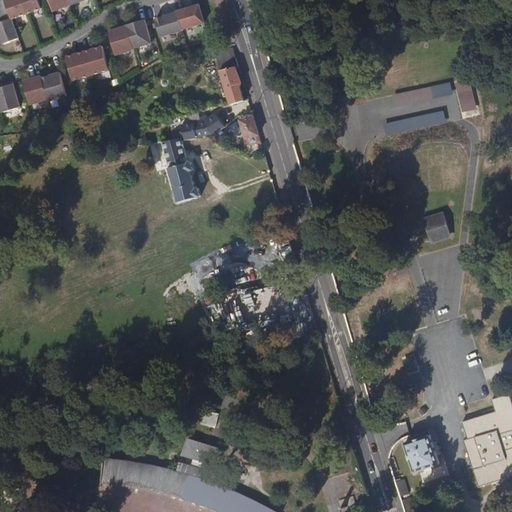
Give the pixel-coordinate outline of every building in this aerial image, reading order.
[(39,0),(0,0),(0,31),(4,43),(20,37),(13,18),(42,8),(39,0)] [(71,0),(51,0),(55,10),(73,4),(71,0)] [(207,22),(201,4),(179,10),(180,11),(185,28),(207,22)] [(157,18),(163,36),(185,29),(185,28),(180,11),(157,18)] [(147,19),(129,24),(129,25),(136,48),(154,42),(147,19)] [(136,48),(129,25),(111,30),(118,54),(136,49),(136,48)] [(104,46),(67,56),(74,80),(110,69),(104,46)] [(240,70),(235,51),(216,51),(223,76),(237,70),(240,70)] [(242,86),(237,70),(223,76),(225,85),(221,86),(225,97),(229,97),(230,103),(231,107),(244,103),(240,88),(242,86)] [(43,75),(25,81),(33,104),(50,99),(51,101),(69,95),(62,71),(44,77),(43,75)] [(0,87),(0,99),(3,111),(22,106),(14,81),(7,83),(8,85),(0,87)] [(460,112),(475,110),(472,81),(456,82),(460,112)] [(397,108),(453,94),(450,82),(394,96),(397,108)] [(384,124),(387,136),(447,124),(444,112),(384,124)] [(259,141),(253,118),(244,120),(245,125),(242,126),(247,144),(259,141)] [(221,121),(215,124),(206,129),(200,128),(194,143),(216,146),(228,137),(221,121)] [(189,175),(193,173),(190,163),(186,162),(179,140),(157,147),(176,207),(202,199),(198,189),(194,191),(189,175)] [(442,212),(423,218),(431,243),(450,237),(442,212)] [(302,342),(299,330),(284,333),(287,345),(302,342)] [(402,358),(407,371),(418,368),(413,354),(402,358)] [(426,408),(487,402),(482,359),(472,360),(473,370),(459,372),(460,382),(431,384),(429,369),(422,370),(426,408)] [(511,397),(510,391),(492,396),(495,408),(467,418),(474,442),(470,443),(485,490),(511,480),(511,397)] [(199,423),(217,426),(219,412),(202,409),(199,423)] [(441,468),(430,435),(406,443),(418,476),(441,468)] [(280,511),(281,511),(212,482),(215,473),(203,470),(206,464),(216,467),(221,451),(188,441),(184,455),(191,459),(189,465),(182,462),(179,471),(107,453),(102,481),(170,498),(206,510),(210,511),(280,511)] [(420,500),(415,483),(405,486),(410,503),(420,500)]
